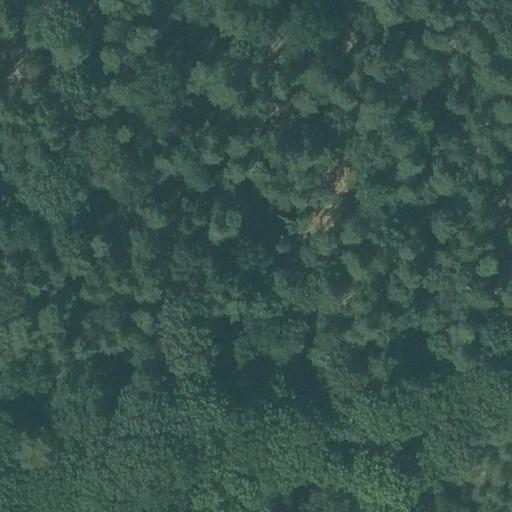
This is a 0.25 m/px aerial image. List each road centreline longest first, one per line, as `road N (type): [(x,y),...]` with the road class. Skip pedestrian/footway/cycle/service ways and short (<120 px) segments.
road 1 (track): [(0,483),(361,422)]
road 2 (track): [(361,422),(511,391)]
